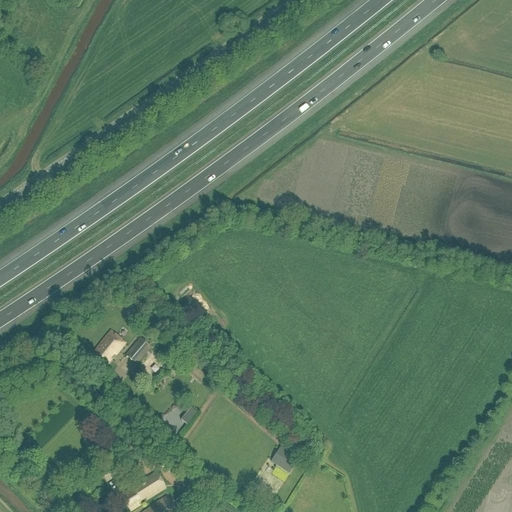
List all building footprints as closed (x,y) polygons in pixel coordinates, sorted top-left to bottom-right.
[(110,332),(91,356),(105,367),(125,344),(110,332)] [(151,349),(140,339),(125,356),(136,366),(151,349)] [(158,367),(149,371),(153,379),(161,376),(158,367)] [(289,475),(298,461),(280,449),(271,463),(289,475)] [(110,467),(99,475),(106,485),(117,477),(110,467)] [(130,511),(166,489),(156,472),(120,496),(130,511)] [(175,511),(166,498),(145,511),(175,511)]
